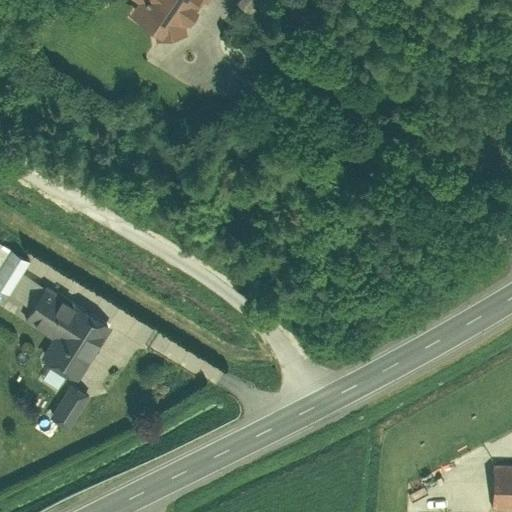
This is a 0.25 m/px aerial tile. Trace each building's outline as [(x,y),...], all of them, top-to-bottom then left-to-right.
[(122,0),(133,7),(125,17),(165,45),(182,40),(210,0),(122,0)] [(29,260),(0,242),(0,290),(9,295),(29,260)] [(44,284),(23,319),(51,336),(39,355),(76,378),(109,323),(44,284)] [(44,365),(38,377),(53,385),(60,373),(44,365)] [(70,382),(49,415),(69,427),(89,395),(70,382)] [(511,465),(494,465),(493,511),(511,511),(511,465)]
